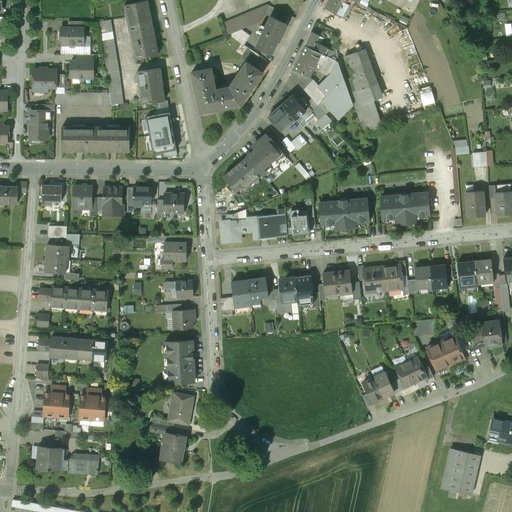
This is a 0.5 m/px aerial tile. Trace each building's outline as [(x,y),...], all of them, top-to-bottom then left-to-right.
[(146,0),(145,0),(125,4),(135,60),(158,55),(146,0)] [(327,0),(324,8),(344,18),(353,0),(352,0),(327,0)] [(261,21),(269,4),(256,9),(261,21)] [(261,21),(256,9),(224,23),(228,34),(261,21)] [(286,24),(270,16),(255,47),(271,55),(286,24)] [(110,20),(99,22),(109,93),(111,105),(123,103),(110,20)] [(61,28),(61,45),(70,45),(70,47),(75,47),(75,45),(84,45),(84,28),(69,28),(61,28)] [(241,30),(228,34),(244,45),(250,36),(241,30)] [(312,32),(305,46),(324,55),(326,49),(327,48),(316,43),(320,36),(312,32)] [(330,57),(324,55),(305,46),(293,69),(310,77),(314,68),(329,75),(330,74),(336,61),(330,57)] [(259,57),(248,49),(242,58),(253,66),(259,57)] [(332,52),(326,49),(324,55),(330,57),(332,52)] [(352,76),(344,79),(353,104),(363,134),(381,128),(366,87),(376,83),(363,50),(345,56),(352,76)] [(71,61),(71,79),(79,78),(80,80),(84,81),(84,78),(93,78),(93,61),(77,61),(71,61)] [(338,61),(336,61),(330,74),(329,75),(319,86),(310,77),(293,69),(290,75),(318,105),(326,114),(330,110),(338,119),(353,104),(344,79),(338,61)] [(212,69),(192,73),(200,114),(216,111),(241,106),(252,89),(263,73),(246,62),(229,88),(216,90),(212,69)] [(160,68),(137,71),(141,104),(156,102),(165,101),(160,68)] [(33,82),(33,91),(48,91),(48,88),(56,88),(56,75),(56,70),(33,70),(33,75),(31,76),(31,81),(33,82)] [(56,75),(56,88),(65,88),(65,75),(56,75)] [(419,91),(423,107),(435,104),(432,88),(419,91)] [(55,92),(55,104),(111,105),(109,93),(55,92)] [(293,95),(283,105),(296,119),(303,128),(308,124),(306,121),(311,116),(311,115),(312,114),(311,112),(312,110),(301,98),(298,100),(293,95)] [(282,131),(296,119),(283,105),(269,117),(274,122),(272,124),(276,128),(278,126),(282,131)] [(318,105),(312,110),(311,112),(312,114),(318,121),(316,123),(322,130),(332,121),(326,114),(318,105)] [(158,115),(170,113),(169,107),(157,109),(158,115)] [(30,111),(30,139),(49,139),(49,112),(49,111),(37,111),(30,111)] [(176,150),(170,113),(158,115),(146,117),(153,154),(164,152),(176,150)] [(0,142),(7,142),(8,134),(9,134),(9,126),(4,126),(0,126),(0,142)] [(62,127),(62,151),(130,152),(130,128),(62,127)] [(255,149),(246,157),(262,175),(266,172),(269,174),(287,158),(266,134),(252,146),(255,149)] [(287,138),(281,142),(290,152),(296,147),(298,150),(307,142),(300,134),(291,142),(287,138)] [(456,149),(467,147),(466,140),(455,141),(456,149)] [(486,152),(473,153),(474,166),(487,165),(486,152)] [(244,191),(262,175),(246,157),(223,177),(236,192),(241,188),(244,191)] [(299,163),(295,166),(306,179),(310,176),(299,163)] [(17,182),(17,187),(18,187),(18,192),(26,192),(27,183),(17,182)] [(62,186),(42,185),(42,204),(53,204),(53,201),(62,201),(62,186)] [(0,186),(0,203),(17,204),(18,192),(18,187),(17,187),(0,186)] [(92,186),(74,186),(74,209),(83,209),(83,206),(91,206),(92,206),(92,198),(92,186)] [(496,192),(495,192),(496,198),(497,215),(511,213),(511,206),(511,197),(510,186),(502,187),(502,192),(496,192)] [(113,187),(104,187),(104,198),(104,214),(115,215),(115,213),(122,213),(123,188),(113,188),(113,187)] [(152,188),(134,188),(134,203),(134,207),(143,207),(143,203),(152,203),(152,188)] [(483,191),(465,192),(467,217),(484,216),(483,191)] [(427,193),(381,197),(383,220),(397,218),(398,223),(415,222),(415,217),(429,215),(427,193)] [(184,195),(164,194),(164,201),(164,217),(172,218),(173,213),(184,213),(184,195)] [(367,199),(320,203),(322,226),(337,224),(337,229),(355,227),(354,223),(369,221),(367,199)] [(306,207),(306,213),(308,213),(308,218),(314,218),(313,206),(306,207)] [(277,211),(278,215),(279,215),(281,236),(287,236),(285,210),(277,211)] [(299,210),(291,211),(292,228),(293,234),(293,236),(310,234),(308,218),(308,213),(306,213),(299,214),(299,210)] [(226,221),(239,220),(238,212),(233,215),(226,215),(226,221)] [(259,219),(239,221),(240,231),(259,229),(260,237),(273,236),(273,237),(281,236),(279,215),(278,215),(258,217),(259,219)] [(240,240),(240,231),(239,221),(239,220),(226,221),(221,222),(223,242),(240,240)] [(67,226),(49,226),(49,237),(67,238),(67,234),(67,226)] [(69,246),(73,247),(80,247),(80,234),(67,234),(67,238),(66,244),(69,244),(68,246),(69,246)] [(170,242),(165,242),(165,243),(164,259),(162,259),(162,268),(172,268),(172,260),(186,260),(187,243),(170,242)] [(47,258),(65,259),(66,259),(66,253),(69,253),(69,249),(72,249),(73,247),(69,246),(68,246),(48,244),(47,258)] [(511,257),(503,258),(506,282),(511,281),(511,257)] [(65,259),(47,258),(46,272),(64,273),(64,270),(65,259)] [(475,261),(477,283),(494,281),(491,259),(475,261)] [(399,261),(399,265),(400,265),(401,276),(407,275),(405,260),(399,261)] [(477,283),(475,261),(458,263),(460,287),(478,285),(477,283)] [(382,267),(384,290),(402,288),(401,276),(400,265),(399,265),(382,267)] [(430,267),(432,287),(432,290),(448,288),(447,278),(446,266),(446,265),(430,267)] [(384,290),(382,267),(365,269),(364,269),(365,280),(367,292),(384,290)] [(432,287),(430,267),(415,268),(416,280),(417,289),(418,289),(432,287)] [(64,270),(64,273),(64,279),(79,280),(79,274),(72,273),(72,270),(64,270)] [(338,272),(340,294),(352,292),(350,270),(338,272)] [(340,294),(338,272),(323,273),(324,284),(325,296),(326,295),(340,294)] [(295,277),(298,305),(313,303),(314,303),(313,293),(311,275),(295,277)] [(298,305),(295,277),(279,279),(280,289),(282,301),(276,302),(277,309),(277,314),(292,312),(292,315),(299,314),(298,305)] [(249,280),(251,303),(260,302),(260,297),(268,297),(269,296),(268,287),(267,278),(249,280)] [(251,303),(249,280),(232,282),(234,298),(235,305),(251,303)] [(417,289),(416,280),(408,281),(409,294),(418,293),(418,289),(417,289)] [(193,281),(176,282),(176,289),(177,298),(193,297),(193,281)] [(176,289),(176,282),(164,283),(165,292),(171,292),(171,289),(176,289)] [(325,296),(324,284),(318,285),(319,293),(320,300),(327,299),(326,295),(325,296)] [(507,284),(500,285),(503,310),(510,309),(507,284)] [(500,285),(494,286),(496,302),(497,311),(503,310),(500,285)] [(51,306),(65,307),(66,287),(52,286),(52,289),(51,301),(51,306)] [(65,307),(79,308),(80,288),(66,287),(65,307)] [(274,287),(268,287),(269,296),(268,297),(269,310),(277,309),(276,302),(274,290),(274,287)] [(51,301),(52,289),(40,288),(39,300),(51,301)] [(79,308),(93,309),(94,290),(80,288),(79,308)] [(109,291),(94,290),(93,309),(107,311),(109,291)] [(319,293),(313,293),(314,303),(313,303),(313,308),(321,307),(320,300),(319,293)] [(467,297),(469,314),(478,312),(476,296),(467,297)] [(227,299),(220,300),(221,319),(233,317),(232,311),(229,311),(227,299)] [(488,300),(479,302),(482,312),(490,310),(488,300)] [(157,313),(173,312),(173,310),(182,310),(181,304),(157,305),(157,313)] [(133,306),(124,306),(124,314),(134,314),(133,306)] [(182,310),(173,310),(173,312),(174,329),(193,328),(192,310),(182,310)] [(50,314),(38,314),(37,325),(49,326),(50,314)] [(412,321),(414,335),(436,332),(435,319),(412,321)] [(499,321),(482,323),(484,342),(487,348),(491,346),(501,344),(501,343),(499,325),(499,321)] [(369,328),(361,330),(363,337),(370,336),(369,328)] [(452,333),(453,336),(455,335),(462,351),(467,348),(459,330),(452,333)] [(346,333),(339,336),(341,341),(348,338),(346,333)] [(483,334),(475,334),(476,345),(484,344),(483,334)] [(440,341),(450,364),(465,358),(462,351),(455,335),(453,336),(440,341)] [(64,357),(65,337),(51,336),(51,340),(50,351),(50,356),(64,357)] [(78,358),(80,338),(65,337),(64,357),(78,358)] [(92,359),(94,339),(80,338),(78,358),(92,359)] [(50,351),(51,340),(39,339),(38,350),(50,351)] [(94,339),(92,359),(107,361),(108,340),(94,339)] [(192,341),(166,342),(168,381),(186,380),(186,382),(194,382),(192,341)] [(450,364),(440,341),(427,347),(438,372),(447,368),(446,366),(450,364)] [(407,362),(416,382),(427,377),(423,369),(418,357),(407,362)] [(416,382),(407,362),(396,368),(401,378),(405,387),(406,387),(416,382)] [(428,366),(423,369),(427,377),(428,380),(433,377),(428,366)] [(374,377),(383,397),(393,393),(394,392),(390,383),(385,372),(374,377)] [(383,397),(374,377),(363,383),(368,393),(372,403),(373,402),(383,397)] [(401,378),(395,381),(400,392),(406,389),(406,387),(405,387),(401,378)] [(395,381),(390,383),(394,392),(393,393),(394,394),(400,392),(395,381)] [(51,392),(46,392),(44,412),(44,416),(68,418),(70,394),(65,393),(65,386),(51,385),(51,392)] [(87,395),(82,395),(80,419),(80,424),(92,425),(92,420),(104,421),(105,397),(100,396),(101,389),(87,388),(87,395)] [(193,396),(174,393),(168,421),(174,422),(188,424),(193,396)] [(372,403),(368,393),(363,396),(368,408),(374,405),(373,402),(372,403)] [(43,429),(44,416),(44,412),(33,411),(33,416),(32,416),(31,422),(27,422),(27,428),(43,429)] [(174,422),(168,421),(151,417),(150,423),(173,427),(174,422)] [(511,423),(492,419),(488,438),(511,443),(511,423)] [(173,427),(150,423),(149,431),(163,434),(163,432),(166,433),(166,432),(172,433),(173,427)] [(172,433),(166,432),(166,433),(161,459),(181,463),(186,436),(172,433)] [(62,447),(39,446),(37,468),(60,469),(61,459),(62,447)] [(480,455),(450,448),(441,488),(471,495),(480,455)] [(88,461),(78,460),(77,473),(98,474),(99,456),(89,455),(88,461)] [(61,459),(60,469),(68,470),(69,459),(61,459)] [(78,460),(69,459),(68,470),(68,472),(77,473),(78,460)] [(83,511),(13,499),(12,506),(44,511),(83,511)]
